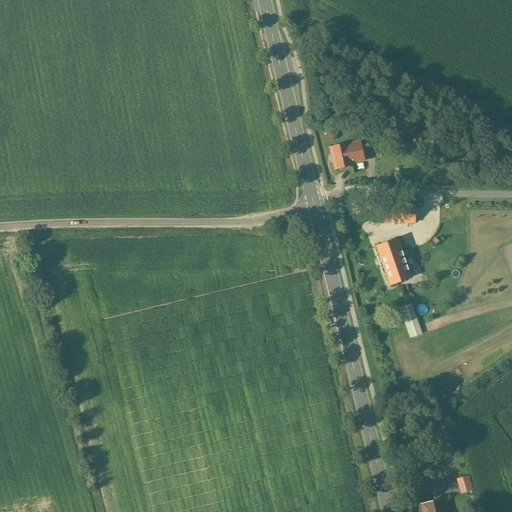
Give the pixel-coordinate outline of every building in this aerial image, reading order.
[(382,130),(377,128),(372,138),(377,140),(382,130)] [(358,141),(331,148),(335,168),(353,164),(352,163),(363,160),(358,141)] [(416,206),(385,205),(384,222),(415,223),(416,206)] [(398,239),(377,246),(390,285),(411,277),(398,239)] [(412,304),(401,308),(408,329),(412,340),(423,336),(420,325),(412,304)] [(467,478),(459,480),(462,492),(470,489),(467,478)] [(448,511),(445,497),(421,504),(422,511),(448,511)]
